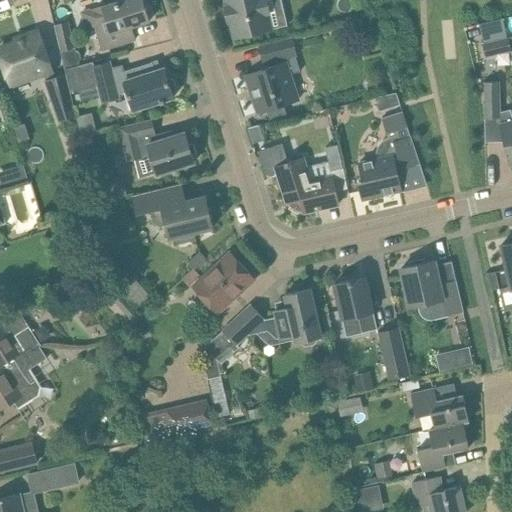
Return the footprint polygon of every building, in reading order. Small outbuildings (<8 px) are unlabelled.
[(142,0),(122,0),(85,12),(82,16),(86,27),(91,31),(96,29),(103,50),(135,40),(131,27),(150,21),(142,0)] [(225,0),(227,6),(225,6),(228,22),(231,22),(234,38),(271,30),(267,13),(270,13),(266,0),(225,0)] [(64,69),(65,69),(79,65),(78,62),(81,59),(80,53),(75,50),(68,22),(54,25),(61,51),(60,51),(64,69)] [(46,81),(54,78),(38,31),(24,36),(25,39),(0,48),(0,53),(11,85),(44,74),(46,81)] [(292,37),(279,40),(259,45),(264,64),(264,63),(266,68),(246,75),(258,113),(298,100),(290,75),(300,71),(295,56),(296,56),(292,37)] [(508,38),(482,44),(483,59),(511,52),(508,38)] [(79,65),(65,69),(66,74),(68,83),(70,92),(99,86),(94,67),(92,62),(79,65)] [(123,72),(121,67),(111,70),(109,63),(94,67),(99,86),(104,102),(120,97),(118,93),(128,90),(134,109),(141,108),(160,102),(161,104),(165,102),(164,100),(174,97),(165,68),(155,71),(153,62),(123,72)] [(68,83),(66,74),(54,78),(46,81),(60,120),(75,115),(73,106),(74,106),(68,83)] [(511,164),(511,113),(511,109),(501,112),(500,82),(484,82),(485,118),(499,118),(501,124),(500,124),(509,165),(511,164)] [(400,104),(396,92),(375,97),(379,112),(400,104)] [(403,111),(384,118),(382,118),(387,134),(388,137),(385,139),(381,142),(378,145),(376,150),(376,154),(376,159),(359,163),(363,181),(358,182),(362,199),(401,190),(397,171),(420,164),(403,111)] [(119,127),(127,161),(136,158),(141,176),(157,172),(157,174),(195,162),(193,158),(198,156),(193,143),(189,144),(185,133),(156,142),(154,135),(155,135),(152,119),(119,127)] [(304,158),(287,163),(281,144),(258,151),(265,173),(271,176),(278,174),(287,203),(304,212),(339,204),(333,176),(308,181),(306,172),(309,172),(304,158)] [(28,181),(23,165),(0,171),(0,187),(1,189),(28,181)] [(122,179),(93,186),(97,202),(126,195),(122,179)] [(182,184),(162,189),(133,196),(137,215),(150,212),(154,229),(166,226),(169,238),(175,237),(176,243),(195,238),(194,232),(213,228),(205,197),(186,201),(182,184)] [(85,219),(66,225),(72,243),(90,238),(85,219)] [(495,272),(502,298),(511,295),(511,242),(501,245),(507,269),(495,272)] [(230,253),(215,266),(193,287),(218,313),(254,279),(230,253)] [(401,268),(406,288),(410,307),(418,305),(420,312),(421,315),(424,317),(427,319),(431,320),(446,316),(464,312),(456,280),(440,284),(434,261),(401,268)] [(334,284),(339,303),(342,319),(358,315),(362,333),(377,329),(373,312),(374,311),(366,277),(334,284)] [(213,340),(201,351),(208,379),(221,376),(221,375),(223,372),(221,363),(238,347),(236,345),(247,336),(257,333),(268,331),(277,339),(294,335),(295,340),(296,342),(302,341),(302,344),(306,347),(315,345),(317,341),(317,337),(322,336),(315,309),(311,289),(285,295),(287,304),(278,306),(279,309),(275,310),(276,317),(265,320),(251,305),(236,318),(223,331),(213,340)] [(0,365),(25,350),(30,347),(33,351),(41,346),(29,327),(28,328),(18,311),(0,315),(0,365)] [(329,313),(323,314),(327,331),(333,330),(329,313)] [(378,334),(388,379),(410,374),(400,329),(378,334)] [(469,346),(454,350),(459,367),(473,364),(469,346)] [(25,350),(0,365),(0,409),(14,401),(18,408),(38,395),(40,387),(27,366),(32,363),(25,350)] [(382,387),(379,373),(363,377),(366,390),(382,387)] [(221,376),(208,379),(217,418),(230,414),(221,376)] [(432,413),(435,428),(463,423),(469,421),(463,395),(437,401),(434,388),(411,393),(416,417),(432,413)] [(207,401),(168,410),(173,433),(212,424),(207,401)] [(463,423),(435,428),(429,429),(433,445),(417,449),(423,472),(446,467),(443,454),(469,448),(463,423)] [(0,471),(38,463),(33,444),(0,451),(0,471)] [(29,475),(33,493),(79,483),(75,465),(29,475)] [(465,511),(460,486),(439,491),(436,479),(439,479),(438,477),(412,483),(418,507),(423,506),(424,511),(465,511)] [(379,485),(356,490),(358,501),(381,496),(379,485)] [(0,498),(0,511),(23,511),(19,494),(0,498)]
